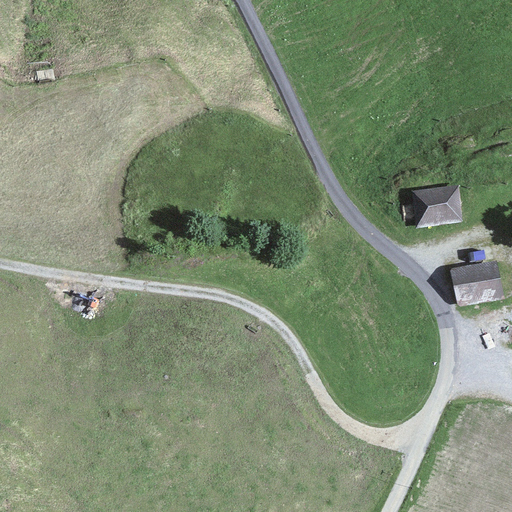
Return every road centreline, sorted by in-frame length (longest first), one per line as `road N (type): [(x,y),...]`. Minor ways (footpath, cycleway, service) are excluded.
road 1 (unclassified): [(386,511),(441,388),(445,320),(425,283),(334,191),(240,0)]
road 2 (track): [(423,432),(392,437),(341,426),(286,336),(245,301),(0,267)]
